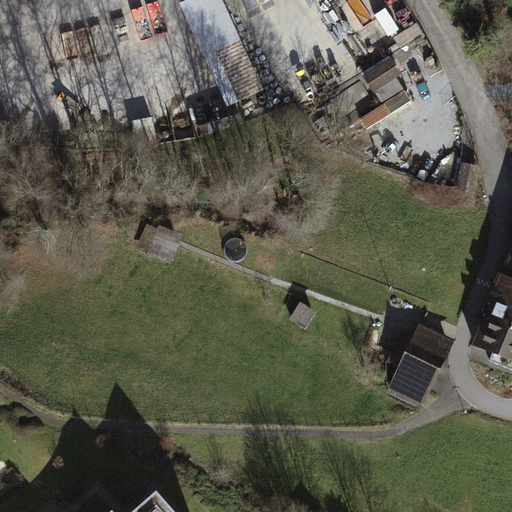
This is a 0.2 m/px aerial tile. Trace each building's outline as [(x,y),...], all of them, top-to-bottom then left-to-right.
[(223,0),(189,0),(179,5),(227,108),(265,90),(223,0)] [(415,102),(387,59),(363,75),(381,103),(357,119),(367,134),(415,102)] [(477,166),(457,162),(452,189),(471,193),(477,166)] [(150,224),(139,246),(171,262),(182,240),(150,224)] [(511,245),(469,347),(511,363),(511,245)] [(453,340),(419,323),(387,394),(416,409),(453,340)] [(0,475),(9,467),(0,457),(0,475)] [(186,511),(168,490),(142,511),(122,511),(121,510),(118,511),(186,511)]
